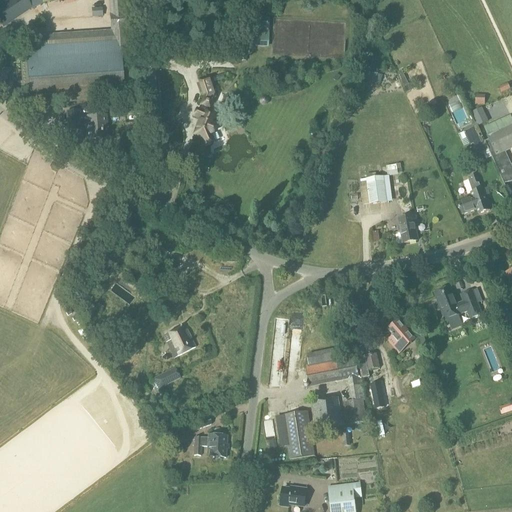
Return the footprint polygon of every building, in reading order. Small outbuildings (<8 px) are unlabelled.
[(0,0),(0,8),(11,0),(0,0)] [(11,0),(0,8),(0,24),(2,28),(31,8),(25,0),(11,0)] [(25,105),(29,105),(29,107),(125,100),(124,98),(135,97),(130,30),(133,30),(130,0),(108,0),(110,30),(35,36),(36,45),(25,46),(26,63),(22,64),(25,105)] [(102,17),(101,9),(90,9),(91,18),(102,17)] [(248,32),(249,17),(249,16),(241,16),(238,61),(246,61),(247,55),(249,55),(250,42),(248,41),(248,32)] [(270,18),(249,17),(248,32),(269,32),(270,18)] [(210,114),(218,95),(212,76),(197,81),(202,96),(199,106),(201,106),(205,108),(203,111),(210,114)] [(508,84),(498,89),(501,94),(510,90),(508,84)] [(485,105),(485,95),(476,95),(476,104),(485,105)] [(115,115),(115,114),(125,113),(125,107),(114,108),(114,107),(108,108),(108,115),(115,115)] [(489,122),(483,108),(471,113),(478,126),(489,122)] [(210,114),(203,111),(198,109),(194,116),(199,119),(195,134),(199,137),(203,146),(213,142),(210,136),(213,134),(215,128),(214,127),(212,125),(215,117),(210,114)] [(79,113),(67,113),(68,131),(80,130),(80,127),(86,126),(87,140),(102,139),(102,134),(106,133),(106,123),(104,123),(103,117),(79,118),(79,113)] [(485,141),(504,184),(511,181),(511,165),(506,152),(511,149),(511,118),(511,116),(484,128),(488,136),(487,137),(489,140),(485,141)] [(489,150),(485,141),(477,127),(463,133),(470,146),(473,145),(478,156),(489,150)] [(487,189),(483,191),(483,190),(482,191),(479,183),(477,175),(471,177),(473,185),(471,188),(473,194),(471,194),(472,199),(458,204),(462,215),(476,210),(478,215),(490,211),(485,197),(489,196),(487,189)] [(384,182),(383,177),(367,179),(367,180),(359,181),(362,206),(387,202),(385,182),(384,182)] [(399,220),(402,234),(416,232),(416,231),(418,231),(415,217),(399,220)] [(371,233),(372,243),(379,242),(378,232),(371,233)] [(416,232),(402,234),(403,244),(418,241),(416,232)] [(434,294),(445,321),(466,313),(463,303),(456,305),(450,288),(434,294)] [(473,290),(460,295),(463,303),(466,313),(469,320),(482,315),(473,290)] [(501,337),(511,333),(511,317),(497,322),(501,337)] [(413,341),(397,323),(388,331),(393,336),(391,337),(392,338),(387,342),(398,354),(413,341)] [(184,327),(163,337),(173,359),(194,349),(184,327)] [(376,355),(365,358),(368,371),(379,368),(376,355)] [(369,378),(364,357),(357,359),(362,380),(369,378)] [(352,400),(352,402),(362,400),(362,402),(365,402),(361,376),(358,376),(355,358),(306,367),(308,381),(348,374),(352,400)] [(178,379),(177,375),(174,369),(152,379),(156,389),(178,379)] [(385,408),(381,388),(371,390),(375,410),(385,408)] [(342,427),(337,399),(312,403),(317,431),(342,427)] [(352,402),(344,403),(348,425),(365,422),(362,402),(362,400),(352,402)] [(511,404),(499,409),(501,416),(511,412),(511,404)] [(306,412),(282,416),(289,460),(313,456),(306,412)] [(182,427),(184,435),(211,426),(208,418),(182,427)] [(194,439),(193,445),(193,456),(200,457),(200,447),(207,448),(206,457),(225,458),(226,438),(207,437),(207,440),(194,439)] [(178,484),(168,484),(168,494),(178,493),(178,484)] [(360,484),(353,485),(327,488),(330,511),(356,511),(355,499),(362,498),(360,484)] [(290,509),(290,505),(303,507),(306,490),(290,488),(290,490),(282,489),(280,507),(290,509)]
